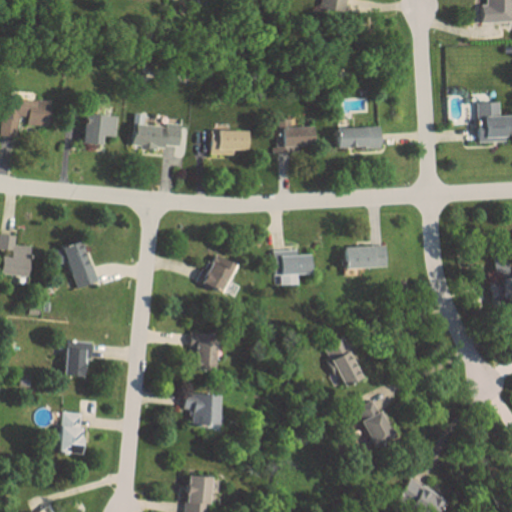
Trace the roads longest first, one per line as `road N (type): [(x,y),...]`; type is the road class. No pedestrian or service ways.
road 1 (residential): [(0,186),(234,205),(511,192)]
road 2 (residential): [(152,202),(122,511)]
road 3 (residential): [(429,197),(439,298),(485,384)]
road 4 (residential): [(429,197),(419,9)]
